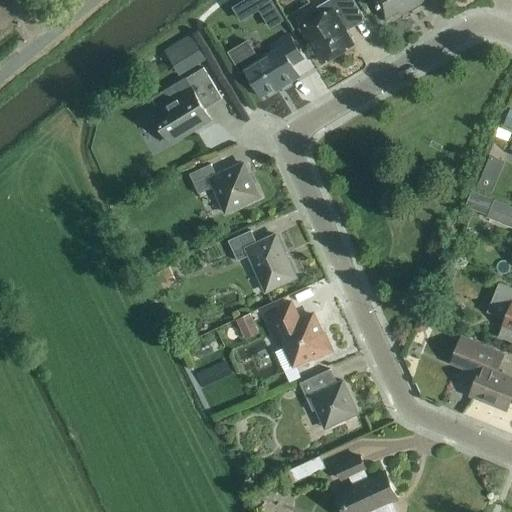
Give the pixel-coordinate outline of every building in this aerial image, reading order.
[(365,21),(352,0),(330,0),(317,8),(322,16),(301,30),(322,63),(354,44),(346,32),(365,21)] [(373,0),(385,19),(407,6),(410,10),(424,1),(423,0),(373,0)] [(190,34),(164,50),(179,76),(206,60),(190,34)] [(245,41),(227,53),(238,71),(242,69),(260,99),(274,91),(276,93),(300,78),(294,67),(305,60),(303,58),(290,35),(269,47),(272,51),(257,60),(245,41)] [(222,98),(203,68),(186,78),(193,90),(152,114),(169,142),(196,127),(199,128),(211,120),(205,109),(222,98)] [(511,108),(510,108),(503,125),(511,128),(511,108)] [(226,212),(259,197),(244,164),(217,176),(211,164),(189,174),(198,194),(214,187),(226,212)] [(487,219),(511,228),(511,208),(494,201),(487,219)] [(266,291),(296,278),(276,235),(257,244),(251,230),(228,241),(238,261),(249,255),(266,291)] [(187,279),(199,271),(190,258),(179,266),(187,279)] [(164,290),(177,284),(170,267),(156,273),(164,290)] [(511,288),(499,283),(487,312),(506,320),(499,336),(511,341),(511,288)] [(314,359),(332,351),(324,333),(322,334),(313,315),(297,322),(294,316),(296,315),(290,302),(265,313),(274,334),(278,331),(294,365),(313,356),(314,359)] [(259,333),(250,314),(236,320),(245,339),(259,333)] [(427,330),(430,323),(418,318),(413,330),(420,333),(427,330)] [(511,397),(511,377),(498,372),(505,354),(461,336),(449,365),(477,377),(469,396),(507,411),(511,397)] [(289,383),(300,378),(294,365),(283,370),(289,383)] [(358,414),(343,381),(337,384),(330,369),(300,383),(313,412),(317,410),(325,428),(358,414)] [(288,471),(293,483),(326,468),(320,456),(288,471)] [(366,469),(360,456),(336,466),(342,479),(351,475),(355,486),(337,494),(345,511),(368,511),(388,503),(397,499),(385,472),(368,480),(363,470),(366,469)] [(392,511),(388,503),(368,511),(392,511)]
